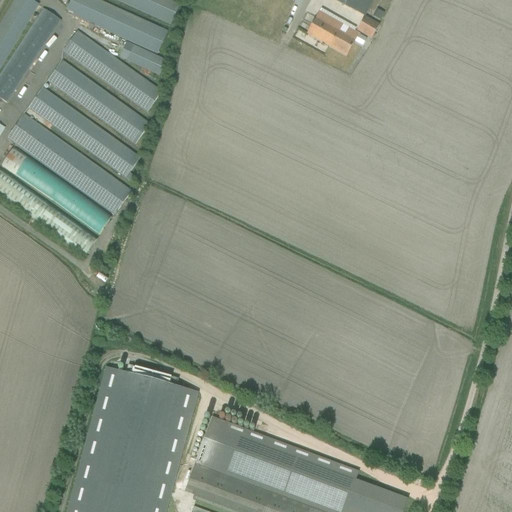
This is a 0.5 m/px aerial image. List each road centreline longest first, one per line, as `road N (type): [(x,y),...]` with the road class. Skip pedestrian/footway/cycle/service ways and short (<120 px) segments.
road 1 (unknown): [(437,505),(210,400),(196,414),(174,488),(177,511)]
road 2 (unclassified): [(511,216),(479,369),(435,511)]
